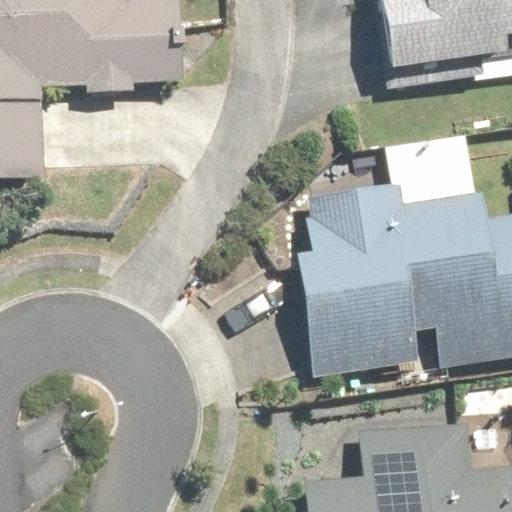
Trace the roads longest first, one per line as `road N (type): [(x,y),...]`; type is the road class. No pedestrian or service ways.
road 1 (residential): [(132,358),(155,390),(162,440),(134,511)]
road 2 (residential): [(0,373),(34,344),(65,336),(106,342),(132,358)]
